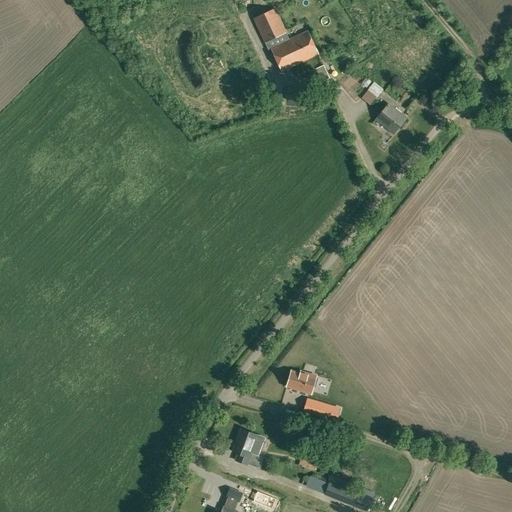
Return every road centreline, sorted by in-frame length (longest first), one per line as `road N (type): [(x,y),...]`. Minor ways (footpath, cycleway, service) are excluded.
road 1 (unclassified): [(168,511),(223,396),(448,119),(479,107),(511,114)]
road 2 (track): [(479,107),(477,62),(423,0)]
